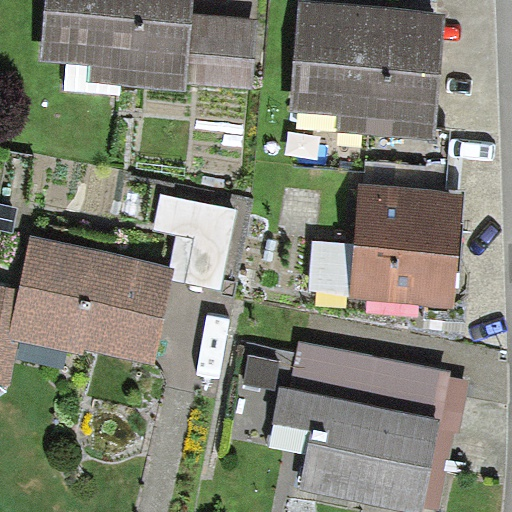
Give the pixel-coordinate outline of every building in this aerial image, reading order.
[(48,0),(45,53),(86,55),(85,74),(251,86),(256,14),(193,9),(193,0),(48,0)] [(340,125),(427,131),(436,3),(399,0),(300,0),(292,101),(342,105),(340,125)] [(358,284),(450,289),(456,190),(363,185),(358,284)] [(230,249),(241,205),(168,188),(157,232),(230,249)] [(8,332),(146,349),(157,258),(28,242),(22,290),(0,287),(0,384),(2,385),(8,332)] [(298,484),(434,508),(449,423),(457,424),(465,377),(446,374),(448,365),(300,338),(293,377),(280,375),(272,417),(308,424),(298,484)] [(242,380),(271,383),(275,354),(245,351),(242,380)]
